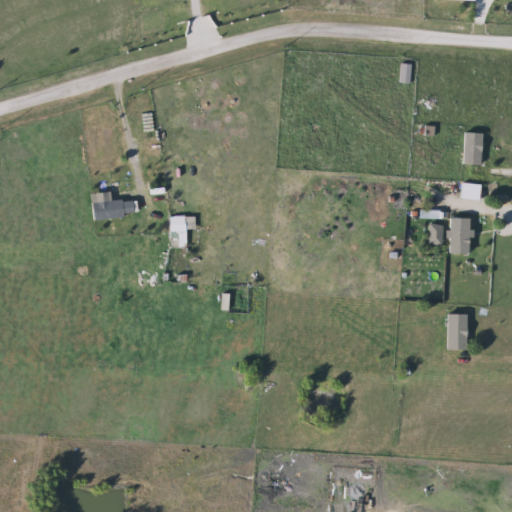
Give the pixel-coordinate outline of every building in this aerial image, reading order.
[(458,166),(460,133),(479,134),(477,166),(458,166)] [(132,201),(133,218),(88,219),(87,202),(132,201)] [(182,208),(182,234),(166,234),(166,208),(182,208)] [(445,254),(445,218),(467,218),(467,254),(445,254)] [(443,351),(443,315),(463,315),(463,351),(443,351)]
